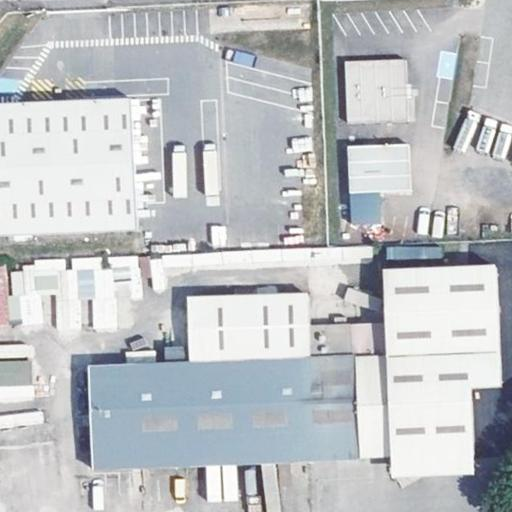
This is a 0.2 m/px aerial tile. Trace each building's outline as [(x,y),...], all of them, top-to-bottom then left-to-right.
[(404,68),(344,70),(346,127),(406,124),(404,68)] [(134,103),(0,109),(0,237),(140,232),(134,103)] [(409,192),(407,148),(347,150),(349,194),(409,192)] [(0,323),(42,319),(39,292),(53,290),(58,331),(88,327),(88,332),(119,329),(115,301),(136,298),(131,256),(106,259),(106,255),(67,260),(4,267),(4,268),(0,268),(0,323)] [(147,459),(321,452),(323,471),(488,464),(485,397),(511,395),(511,328),(509,277),(399,282),(403,366),(350,367),(349,332),(310,335),(308,301),(191,307),(195,374),(92,379),(98,480),(147,479),(147,459)] [(0,402),(31,402),(30,344),(0,344),(0,402)] [(147,479),(323,471),(321,452),(147,459),(147,479)]
